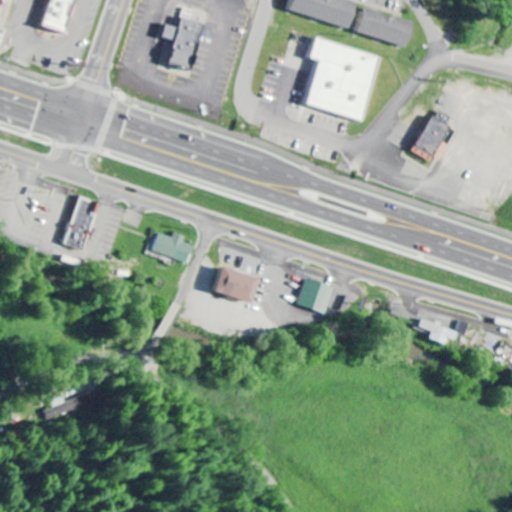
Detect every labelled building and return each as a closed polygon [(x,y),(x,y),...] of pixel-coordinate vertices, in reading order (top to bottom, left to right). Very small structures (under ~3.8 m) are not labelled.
[(50,0),(42,27),(64,34),(74,0),(50,0)] [(293,0),(290,13),(349,29),(356,4),(340,0),(293,0)] [(414,24),(364,10),(357,35),(407,48),(414,24)] [(201,25),(180,20),(178,30),(164,27),(161,40),(173,42),(168,66),(192,71),(201,25)] [(306,108),(364,122),(380,57),(315,41),(310,61),(317,62),(306,108)] [(413,154),(425,161),(428,156),(439,162),(448,147),(441,144),(449,128),(444,126),(449,117),(436,111),(413,154)] [(63,246),(83,253),(98,206),(79,199),(63,246)] [(185,238),(174,234),(172,240),(159,235),(153,253),(188,266),(195,248),(183,244),(185,238)] [(258,281),(221,270),(213,295),(251,306),(258,281)] [(297,307),(323,316),(333,290),(307,280),(297,307)] [(66,414),(100,405),(98,395),(63,404),(66,414)]
